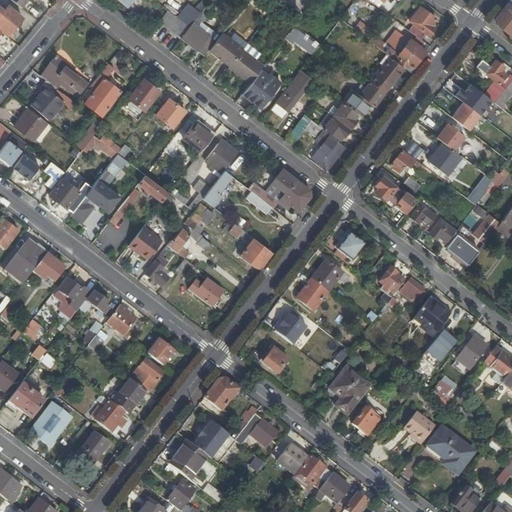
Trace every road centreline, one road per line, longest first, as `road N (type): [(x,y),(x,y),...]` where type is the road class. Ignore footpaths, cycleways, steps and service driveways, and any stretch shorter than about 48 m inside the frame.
road 1 (residential): [(335,195),(79,0)]
road 2 (residential): [(0,189),(214,355)]
road 3 (residential): [(214,355),(416,511)]
road 4 (residential): [(335,195),(511,330)]
road 5 (residential): [(469,20),(335,195)]
road 6 (residential): [(335,195),(214,355)]
road 7 (residential): [(214,355),(91,511)]
